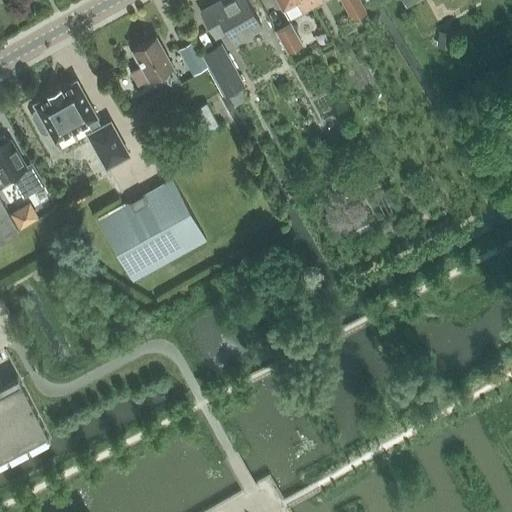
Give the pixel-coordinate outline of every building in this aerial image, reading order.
[(248,0),(217,0),(202,9),(215,33),(226,26),(234,39),(261,24),(248,0)] [(313,7),(309,0),(277,0),(283,10),(298,2),(304,12),(313,7)] [(359,0),(341,0),(352,18),(366,11),(359,0)] [(290,23),(276,30),(289,53),(303,45),(290,23)] [(451,31),(438,31),(439,47),(451,47),(451,31)] [(142,66),(131,71),(139,85),(161,73),(168,85),(179,78),(172,66),(173,65),(156,36),(131,51),(137,61),(139,60),(142,66)] [(224,90),(226,89),(242,80),(220,40),(203,50),(224,90)] [(192,41),(180,49),(194,74),(206,67),(192,41)] [(35,102),(34,103),(35,104),(38,109),(34,111),(32,116),(41,131),(46,133),(50,130),(55,140),(88,121),(93,130),(88,133),(106,166),(129,153),(110,120),(101,125),(96,117),(97,116),(77,81),(77,79),(75,80),(61,88),(60,87),(61,87),(60,85),(58,86),(59,87),(50,91),(48,92),(49,93),(50,94),(36,102),(35,102)] [(241,86),(229,93),(235,105),(248,98),(241,86)] [(206,102),(195,108),(207,130),(217,124),(206,102)] [(0,144),(0,172),(4,180),(8,188),(6,189),(14,202),(44,185),(32,163),(25,166),(10,139),(0,144)] [(172,178),(99,218),(132,278),(205,237),(172,178)] [(0,199),(0,240),(18,230),(0,199)] [(48,433),(21,381),(0,391),(0,442),(6,454),(48,433)]
